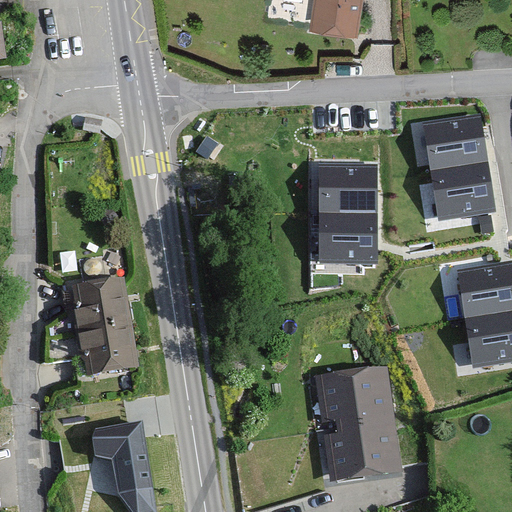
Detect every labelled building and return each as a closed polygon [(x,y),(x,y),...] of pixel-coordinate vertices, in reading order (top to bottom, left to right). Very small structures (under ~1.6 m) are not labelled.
[(363,0),(314,0),(312,32),(360,37),(363,0)] [(374,160),(314,161),(315,264),(376,263),(374,160)] [(489,205),(411,217),(417,261),(449,255),(471,269),(474,300),(511,292),(511,221),(489,205)] [(124,282),(73,290),(87,382),(138,374),(124,282)] [(387,367),(315,377),(331,485),(402,475),(387,367)] [(148,401),(112,407),(117,434),(153,427),(148,401)] [(113,433),(71,441),(81,497),(123,490),(113,433)]
